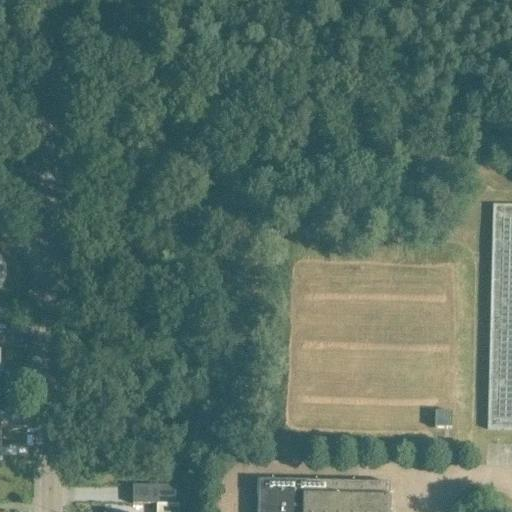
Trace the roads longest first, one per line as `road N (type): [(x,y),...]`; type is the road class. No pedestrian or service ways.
road 1 (unknown): [(511,147),(232,104)]
road 2 (tertiary): [(49,511),(49,243)]
road 3 (tertiary): [(49,243),(51,0)]
road 4 (residential): [(228,511),(229,475),(423,477)]
road 5 (unknown): [(232,104),(51,84)]
